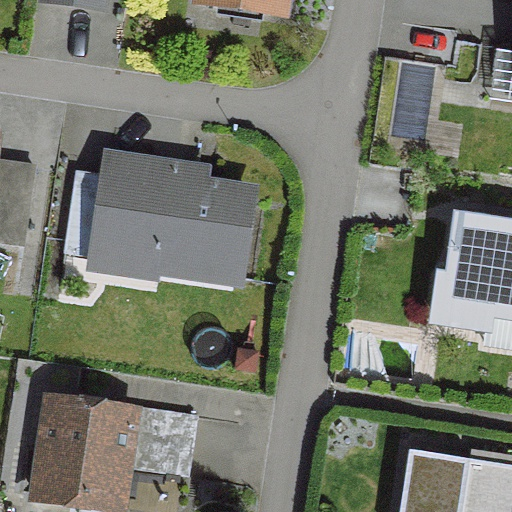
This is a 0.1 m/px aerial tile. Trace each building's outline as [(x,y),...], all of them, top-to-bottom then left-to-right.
[(38,0),(39,1),(96,9),(97,0),(38,0)] [(199,0),(275,11),(276,0),(199,0)] [(151,270),(231,282),(243,195),(191,187),(193,174),(105,161),(102,180),(71,176),(59,255),(93,260),(95,247),(154,255),(151,270)] [(0,245),(18,248),(30,170),(0,165),(0,245)] [(436,281),(431,321),(480,328),(482,313),(511,317),(511,219),(509,218),(504,230),(454,222),(445,282),(436,281)] [(127,408),(125,417),(44,405),(30,497),(76,504),(87,495),(115,500),(120,469),(181,478),(190,418),(127,408)] [(455,511),(463,463),(404,453),(394,511),(455,511)]
